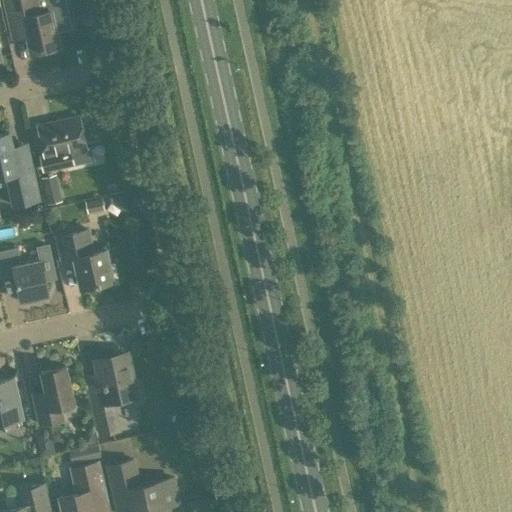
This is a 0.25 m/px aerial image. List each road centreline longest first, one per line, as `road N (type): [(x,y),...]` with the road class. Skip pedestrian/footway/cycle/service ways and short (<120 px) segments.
road 1 (secondary): [(318,511),(201,0)]
road 2 (residential): [(0,341),(144,308)]
